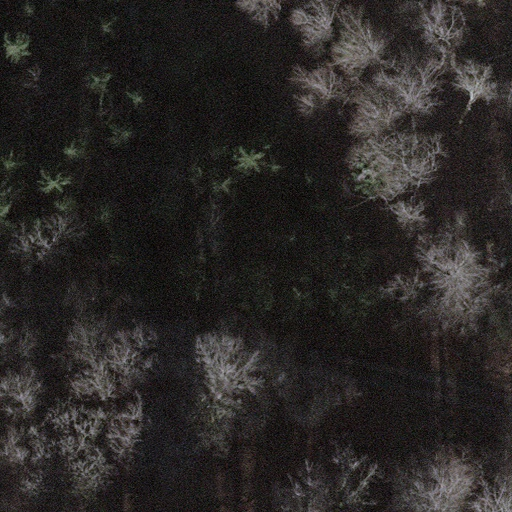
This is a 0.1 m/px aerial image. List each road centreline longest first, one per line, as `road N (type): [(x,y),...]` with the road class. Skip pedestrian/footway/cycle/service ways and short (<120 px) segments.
road 1 (track): [(0,311),(366,374),(511,420)]
road 2 (track): [(436,396),(184,496),(103,511)]
